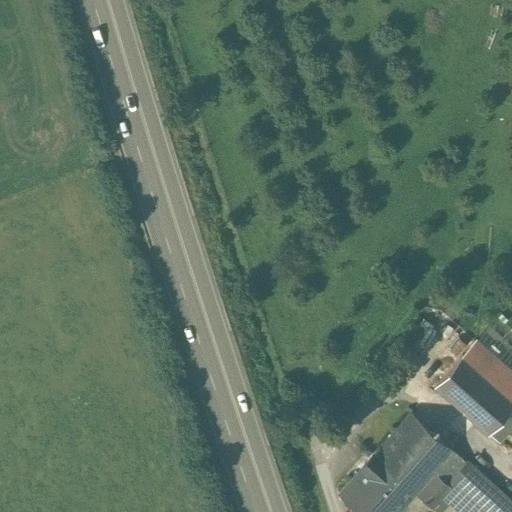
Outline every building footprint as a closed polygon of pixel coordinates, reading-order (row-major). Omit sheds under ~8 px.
[(511,374),(474,341),(435,385),(489,433),(511,406),(511,374)] [(511,424),(511,406),(489,433),(498,441),(511,424)] [(411,412),(364,465),(405,502),(415,491),(434,470),(453,449),(411,412)] [(453,449),(434,470),(453,488),(458,482),(455,479),(469,464),(453,449)] [(511,511),(511,501),(469,464),(455,479),(458,482),(491,511),(511,511)] [(396,511),(397,511),(405,502),(364,465),(339,494),(359,511),(396,511)] [(434,470),(415,491),(429,504),(432,507),(433,505),(440,511),(449,503),(450,503),(459,511),(491,511),(458,482),(453,488),(434,470)] [(422,511),(429,504),(415,491),(405,502),(397,511),(422,511)] [(459,511),(450,503),(440,511),(433,505),(432,507),(437,511),(459,511)]
